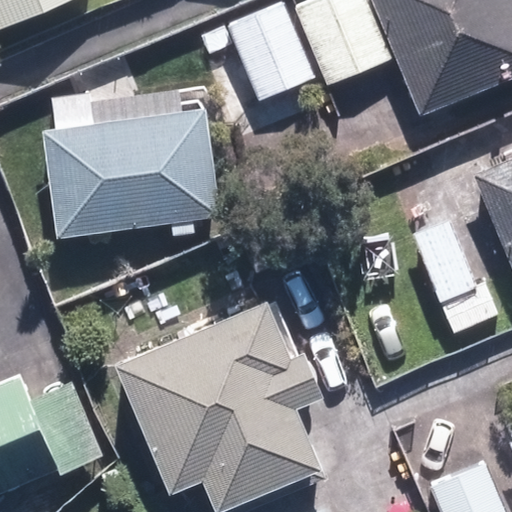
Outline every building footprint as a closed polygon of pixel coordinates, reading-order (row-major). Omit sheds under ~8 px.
[(0,0),(0,23),(63,0),(0,0)] [(295,0),(271,0),(229,18),(261,95),(324,69),(297,3),(295,0)] [(381,0),(303,0),(297,3),(324,69),(329,81),(402,51),(381,0)] [(511,0),(381,0),(402,51),(425,108),(511,72),(511,0)] [(46,94),(62,228),(235,208),(219,74),(46,94)] [(511,148),(483,160),(511,232),(511,148)] [(472,207),(415,228),(451,328),(509,308),(472,207)] [(283,278),(126,347),(183,480),(217,466),(232,500),(342,452),(324,412),(362,396),(330,322),(306,332),(283,278)] [(0,486),(114,442),(83,364),(41,380),(35,365),(0,378),(0,486)] [(511,511),(511,501),(492,455),(433,480),(446,511),(511,511)] [(338,511),(332,498),(299,511),(338,511)]
